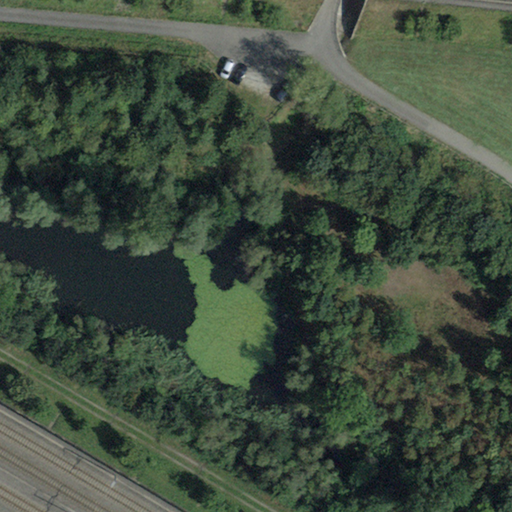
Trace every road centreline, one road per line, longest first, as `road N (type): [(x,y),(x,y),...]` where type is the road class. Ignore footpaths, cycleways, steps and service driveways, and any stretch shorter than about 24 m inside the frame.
road 1 (unclassified): [(0,17),(311,52)]
road 2 (track): [(0,358),(263,511)]
road 3 (unclassified): [(311,52),(511,174)]
